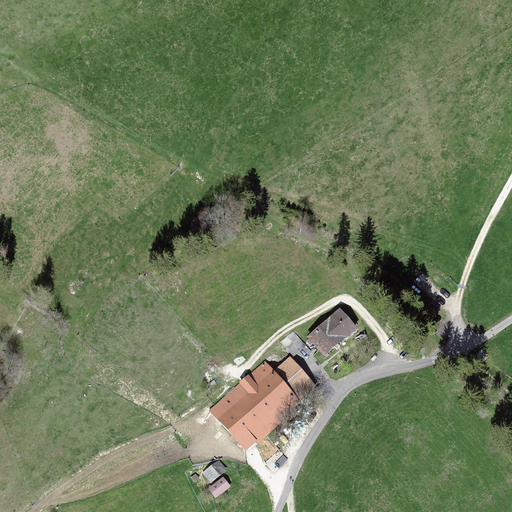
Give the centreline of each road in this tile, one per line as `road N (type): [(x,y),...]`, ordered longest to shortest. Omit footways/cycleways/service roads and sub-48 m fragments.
road 1 (track): [(397,368),(375,325),(340,302),(273,337),(173,431),(105,459),(32,511)]
road 2 (unclassified): [(276,511),(301,452),(349,384),(471,345),(511,319)]
road 3 (track): [(0,66),(228,181)]
road 4 (track): [(228,181),(472,256)]
road 5 (track): [(511,179),(461,286),(458,324),(471,345)]
